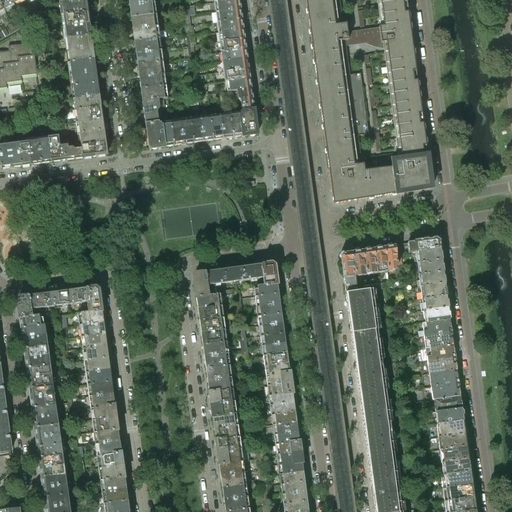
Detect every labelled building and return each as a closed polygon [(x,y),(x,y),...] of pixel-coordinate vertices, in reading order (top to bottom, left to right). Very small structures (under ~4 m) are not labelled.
[(0,0),(0,4),(4,11),(23,0),(0,0)] [(60,0),(63,16),(88,12),(87,7),(86,5),(84,0),(60,0)] [(238,0),(214,3),(213,4),(215,14),(240,10),(238,0)] [(285,18),(282,0),(279,0),(271,1),(274,20),(285,18)] [(347,40),(346,33),(347,33),(347,32),(346,24),(342,25),(339,0),(304,0),(305,0),(306,10),(307,14),(307,15),(307,16),(309,29),(309,31),(310,35),(310,40),(311,46),(312,50),(312,51),(312,56),(313,61),(314,65),(314,66),(316,81),(316,85),(318,95),(319,106),(320,109),(320,110),(322,125),(322,126),(322,127),(322,130),(323,138),(324,140),(325,150),(326,154),(326,155),(328,169),(331,197),(332,201),(336,204),(347,202),(347,200),(355,199),(355,201),(368,199),(383,197),(378,169),(364,171),(363,164),(361,164),(357,136),(368,135),(360,74),(349,75),(345,46),(345,41),(347,40)] [(410,19),(409,14),(408,14),(405,0),(379,0),(383,27),(378,27),(379,28),(360,30),(347,32),(347,33),(346,33),(347,40),(345,41),(345,46),(365,44),(369,46),(372,47),(375,48),(379,49),(383,49),(386,49),(390,49),(393,48),(397,47),(400,46),(403,44),(406,42),(409,41),(408,35),(410,35),(411,35),(410,30),(411,30),(410,25),(409,25),(408,19),(410,19)] [(154,4),(130,7),(131,12),(130,13),(130,16),(132,17),(132,19),(155,16),(154,4)] [(240,10),(215,14),(216,23),(241,20),(240,10)] [(88,12),(63,16),(66,40),(90,37),(87,19),(88,18),(88,12)] [(155,16),(132,19),(132,20),(131,21),(131,24),(133,26),(133,31),(157,28),(155,16)] [(287,37),(285,18),(274,20),(276,38),(287,37)] [(241,20),(216,23),(217,33),(242,30),(241,20)] [(24,21),(13,27),(15,31),(26,25),(24,21)] [(157,28),(133,31),(135,43),(159,39),(157,28)] [(242,30),(217,33),(219,43),(244,40),(242,30)] [(423,124),(421,114),(420,103),(419,98),(420,98),(420,93),(418,94),(418,92),(418,88),(419,87),(418,83),(417,83),(417,81),(415,71),(414,60),(413,56),(414,56),(414,51),(413,51),(412,49),(411,35),(410,35),(408,35),(409,41),(406,42),(403,44),(400,46),(397,47),(393,48),(390,49),(386,49),(387,52),(387,53),(388,64),(390,74),(391,85),(392,96),(394,106),(395,117),(397,128),(398,138),(401,159),(398,159),(397,160),(393,160),(391,160),(392,167),(378,169),(383,197),(397,194),(409,192),(417,191),(428,189),(431,189),(431,185),(425,144),(426,144),(426,139),(425,139),(424,135),(423,130),(425,130),(424,125),(423,126),(423,124)] [(90,37),(66,40),(69,63),(94,60),(93,54),(92,53),(90,37)] [(290,55),(287,37),(276,38),(279,57),(290,55)] [(36,74),(32,38),(23,39),(23,47),(17,48),(17,45),(8,46),(9,54),(2,54),(2,52),(0,51),(0,89),(6,88),(6,83),(21,81),(21,77),(36,74)] [(159,39),(135,43),(137,54),(160,51),(159,39)] [(244,40),(219,43),(220,53),(245,50),(244,40)] [(245,50),(220,53),(219,53),(221,63),(246,59),(245,50)] [(160,51),(137,54),(137,59),(136,60),(136,64),(138,65),(138,66),(162,63),(160,51)] [(292,73),(290,55),(279,57),(281,74),(292,73)] [(246,59),(221,63),(222,73),(248,69),(246,59)] [(94,60),(69,63),(72,87),(97,84),(97,78),(95,77),(95,72),(94,67),(95,66),(94,60)] [(162,63),(138,66),(138,67),(137,69),(138,72),(139,73),(140,78),(163,75),(162,63)] [(248,69),(222,73),(223,83),(225,82),(249,79),(248,69)] [(295,91),(292,73),(281,74),(283,93),(295,91)] [(163,75),(140,78),(141,90),(165,87),(163,75)] [(249,79),(225,82),(226,93),(235,91),(250,89),(249,79)] [(97,84),(72,87),(75,111),(99,108),(97,91),(98,90),(97,84)] [(165,87),(141,90),(143,102),(158,100),(167,99),(165,87)] [(250,89),(235,91),(236,100),(239,101),(239,102),(240,107),(241,113),(253,111),(250,89)] [(297,109),(295,91),(283,93),(286,110),(297,109)] [(156,113),(157,113),(159,109),(158,100),(143,102),(144,107),(142,108),(143,112),(144,113),(145,115),(144,116),(144,120),(146,121),(146,126),(158,124),(156,113)] [(52,102),(49,102),(50,113),(42,114),(43,118),(51,117),(53,121),(56,119),(53,114),(52,102)] [(99,108),(75,111),(78,134),(104,131),(103,125),(102,125),(99,108)] [(299,128),(297,109),(286,110),(288,129),(299,128)] [(253,111),(241,113),(239,113),(242,137),(249,136),(251,137),(254,137),(255,135),(257,135),(253,111)] [(239,113),(229,114),(232,138),(242,137),(239,113)] [(229,114),(219,116),(223,140),(232,138),(229,114)] [(219,116),(209,117),(212,141),(223,140),(219,116)] [(209,117),(199,118),(202,142),(212,141),(209,117)] [(199,118),(189,120),(193,144),(202,142),(199,118)] [(189,120),(180,121),(183,145),(193,144),(189,120)] [(180,121),(170,122),(173,146),(183,145),(180,121)] [(170,122),(160,124),(163,148),(173,146),(170,122)] [(160,124),(158,124),(146,126),(149,150),(151,149),(153,150),(156,150),(157,149),(163,148),(160,124)] [(302,146),(299,128),(288,129),(291,148),(302,146)] [(104,131),(78,134),(80,146),(81,148),(82,159),(83,159),(83,160),(91,159),(91,158),(97,157),(97,158),(104,157),(104,156),(106,156),(104,139),(105,137),(104,131)] [(57,137),(47,138),(51,163),(61,162),(59,146),(57,137)] [(47,138),(37,140),(41,164),(51,163),(47,138)] [(37,140),(28,141),(31,166),(41,164),(37,140)] [(28,141),(18,142),(21,167),(31,166),(28,141)] [(18,142),(8,144),(11,168),(21,167),(18,142)] [(8,144),(0,144),(0,163),(0,165),(1,170),(11,168),(8,144)] [(67,145),(59,146),(61,162),(82,159),(81,148),(73,149),(71,147),(67,148),(67,145)] [(304,165),(302,147),(302,146),(291,148),(293,166),(304,165)] [(307,183),(304,165),(293,166),(296,185),(307,183)] [(309,201),(307,183),(296,185),(298,202),(309,201)] [(435,239),(413,243),(406,244),(408,253),(414,253),(440,249),(439,241),(435,239)] [(394,246),(383,248),(386,273),(395,272),(394,269),(396,269),(397,267),(395,255),(394,246)] [(383,248),(372,249),(376,274),(386,273),(383,248)] [(372,249),(362,251),(365,276),(376,274),(372,249)] [(440,249),(414,253),(416,265),(441,261),(440,249)] [(365,276),(362,251),(350,253),(354,277),(356,285),(366,283),(366,279),(357,280),(357,277),(365,276)] [(350,253),(342,254),(340,257),(343,279),(354,277),(350,253)] [(441,261),(416,265),(418,276),(443,273),(443,272),(443,270),(443,267),(442,266),(441,261)] [(271,264),(260,266),(262,278),(261,278),(262,286),(276,284),(276,282),(277,281),(277,279),(276,278),(274,267),(273,267),(271,264)] [(320,282),(318,265),(307,266),(309,283),(320,282)] [(260,266),(241,268),(243,281),(261,278),(262,278),(260,266)] [(241,268),(223,271),(225,283),(243,281),(241,268)] [(223,271),(204,273),(206,286),(207,286),(225,283),(223,271)] [(204,273),(195,274),(195,275),(193,277),(193,278),(195,292),(193,293),(194,296),(195,296),(195,298),(209,296),(207,286),(206,286),(204,273)] [(443,273),(418,276),(419,289),(444,285),(444,284),(445,282),(445,279),(444,278),(443,273)] [(356,286),(356,285),(354,277),(343,279),(345,294),(357,293),(356,287),(356,286)] [(323,300),(320,282),(309,283),(311,301),(323,300)] [(364,287),(364,292),(372,291),(388,289),(387,283),(364,287)] [(276,284),(262,286),(256,287),(256,289),(253,290),(254,298),(278,295),(276,284)] [(444,285),(419,289),(421,300),(446,297),(446,295),(447,294),(446,292),(445,290),(444,285)] [(95,288),(88,289),(88,288),(86,288),(84,289),(85,289),(83,290),(85,302),(87,313),(101,311),(101,309),(102,308),(101,305),(100,304),(98,290),(95,288)] [(221,307),(220,294),(215,295),(214,288),(208,289),(209,296),(195,298),(197,310),(221,307)] [(83,290),(65,292),(67,305),(85,302),(83,290)] [(377,331),(372,291),(364,292),(359,292),(357,293),(345,294),(349,324),(352,344),(378,340),(377,331)] [(65,292),(47,294),(49,307),(67,305),(65,292)] [(29,297),(31,310),(49,307),(47,294),(29,297)] [(278,295),(254,298),(253,298),(255,308),(279,304),(278,295)] [(31,310),(29,297),(29,296),(28,296),(26,297),(19,298),(19,299),(17,301),(18,313),(17,314),(17,316),(19,317),(19,319),(32,317),(31,310)] [(446,297),(421,300),(422,304),(420,305),(421,312),(423,312),(448,309),(447,307),(448,306),(448,303),(447,302),(446,297)] [(325,317),(323,300),(311,301),(314,319),(325,317)] [(279,304),(255,308),(256,318),(280,314),(279,304)] [(221,307),(197,310),(199,322),(223,319),(221,307)] [(448,309),(423,312),(424,323),(424,324),(449,321),(449,319),(450,318),(450,315),(448,314),(448,309)] [(102,322),(101,311),(87,313),(76,314),(78,326),(102,322)] [(280,314),(256,318),(257,327),(282,324),(280,314)] [(43,325),(42,319),(42,318),(39,319),(39,316),(32,317),(19,319),(20,329),(43,325)] [(328,335),(325,317),(314,319),(316,337),(328,335)] [(223,319),(199,322),(200,334),(225,331),(223,319)] [(449,321),(424,324),(424,323),(421,324),(423,337),(451,334),(449,321)] [(104,334),(102,322),(78,326),(79,338),(104,334)] [(282,324),(257,327),(259,337),(283,334),(282,324)] [(45,335),(44,329),(44,325),(43,325),(20,329),(22,339),(45,335)] [(225,331),(200,334),(202,345),(226,342),(225,331)] [(106,346),(104,334),(79,338),(81,350),(106,346)] [(283,334),(259,337),(260,347),(284,343),(283,334)] [(451,334),(423,337),(425,350),(453,346),(451,334)] [(47,345),(46,342),(45,335),(22,339),(23,349),(47,345)] [(330,353),(328,335),(316,337),(319,354),(330,353)] [(379,350),(378,340),(352,344),(353,354),(379,350)] [(226,342),(202,345),(204,357),(228,354),(226,342)] [(284,343),(260,347),(261,357),(286,354),(284,343)] [(48,355),(47,349),(47,345),(23,349),(24,359),(48,355)] [(106,346),(81,350),(83,361),(107,358),(106,346)] [(453,346),(425,350),(426,362),(454,359),(454,353),(454,352),(454,348),(453,347),(453,346)] [(383,380),(379,350),(353,354),(357,384),(383,380)] [(332,370),(330,353),(319,354),(321,372),(332,370)] [(228,354),(204,357),(205,369),(229,366),(228,354)] [(286,354),(261,357),(263,367),(287,363),(286,354)] [(49,365),(49,361),(48,355),(24,359),(26,368),(49,365)] [(109,370),(107,358),(83,361),(84,374),(109,370)] [(454,359),(426,362),(428,375),(456,371),(456,370),(457,369),(456,365),(455,364),(454,359)] [(287,363),(263,367),(264,376),(288,373),(287,363)] [(49,365),(26,368),(27,378),(51,375),(49,365)] [(229,366),(205,369),(207,381),(231,378),(229,366)] [(110,382),(109,370),(84,374),(86,385),(110,382)] [(335,388),(332,370),(321,372),(324,390),(335,388)] [(456,371),(428,375),(430,388),(458,384),(456,371)] [(288,373),(264,376),(265,386),(290,383),(289,380),(291,378),(290,375),(289,374),(288,373)] [(52,385),(51,381),(51,375),(27,378),(28,388),(52,385)] [(231,378),(207,381),(208,393),(233,390),(231,378)] [(388,412),(385,391),(383,380),(357,384),(361,415),(388,412)] [(112,394),(110,382),(86,385),(87,397),(112,394)] [(290,383),(265,386),(267,396),(291,393),(292,391),(292,388),(290,387),(290,383)] [(458,384),(430,388),(432,400),(433,400),(460,397),(458,384)] [(53,395),(53,389),(52,385),(28,388),(30,398),(53,395)] [(337,406),(335,388),(324,390),(326,407),(337,406)] [(233,390),(208,393),(209,395),(208,396),(208,398),(209,399),(210,405),(234,402),(233,390)] [(291,393),(267,396),(268,406),(293,403),(291,393)] [(114,406),(112,394),(87,397),(89,409),(114,406)] [(55,405),(54,401),(53,395),(30,398),(31,408),(55,405)] [(460,397),(433,400),(435,413),(461,409),(460,397)] [(234,402),(210,405),(211,411),(210,412),(210,415),(211,416),(212,417),(236,414),(234,402)] [(293,403),(268,406),(269,416),(294,412),(293,403)] [(56,415),(55,408),(55,405),(31,408),(31,409),(30,410),(31,413),(32,414),(32,418),(56,415)] [(114,406),(89,409),(91,421),(115,418),(115,412),(116,411),(115,409),(114,408),(114,406)] [(339,423),(337,406),(326,407),(328,424),(339,423)] [(461,409),(435,413),(437,425),(463,422),(462,416),(463,415),(462,412),(461,411),(461,409)] [(294,412),(269,416),(271,426),(295,423),(294,412)] [(390,434),(389,422),(388,412),(361,415),(366,446),(391,443),(390,434)] [(238,426),(236,414),(212,417),(213,429),(238,426)] [(56,415),(32,418),(33,422),(32,423),(32,426),(34,427),(34,428),(57,425),(56,415)] [(118,427),(117,424),(116,424),(115,418),(91,421),(92,433),(117,429),(117,428),(118,427)] [(437,425),(436,425),(437,438),(465,435),(464,433),(465,432),(465,429),(464,428),(463,422),(437,425)] [(295,423),(271,426),(272,436),(297,432),(295,423)] [(342,442),(339,423),(328,424),(331,443),(342,442)] [(59,434),(58,428),(57,425),(34,428),(35,438),(59,434)] [(238,426),(213,429),(215,440),(239,437),(238,426)] [(0,452),(10,451),(7,427),(0,428),(0,452)] [(119,441),(117,429),(92,433),(94,445),(119,441)] [(297,432),(272,436),(274,446),(298,442),(297,432)] [(60,445),(60,440),(59,434),(35,438),(37,448),(60,445)] [(465,435),(437,438),(439,451),(466,447),(466,446),(467,445),(467,441),(465,440),(465,435)] [(239,437),(215,440),(215,442),(214,443),(215,446),(216,447),(216,453),(241,449),(239,437)] [(120,453),(119,441),(94,445),(96,457),(120,453)] [(298,442),(274,446),(275,455),(299,452),(299,449),(300,447),(300,444),(298,443),(298,442)] [(344,459),(342,442),(331,443),(333,460),(344,459)] [(395,473),(393,453),(391,443),(366,446),(370,476),(395,473)] [(61,454),(61,448),(60,445),(37,448),(38,458),(61,454)] [(466,447),(439,451),(441,463),(468,460),(468,458),(469,457),(468,454),(467,453),(466,447)] [(241,449),(216,453),(217,459),(216,460),(217,462),(218,463),(218,465),(243,461),(241,449)] [(299,452),(275,455),(276,465),(301,462),(302,460),(302,457),(300,456),(299,452)] [(122,465),(121,460),(122,459),(122,456),(120,455),(120,453),(96,457),(97,469),(122,465)] [(61,454),(38,458),(39,468),(63,464),(61,454)] [(347,476),(344,459),(333,460),(336,478),(347,476)] [(468,460),(441,463),(442,476),(470,472),(470,471),(470,470),(470,467),(469,466),(468,460)] [(243,461),(218,465),(220,476),(244,473),(243,461)] [(301,462),(276,465),(278,475),(302,472),(301,462)] [(63,464),(39,468),(41,478),(64,475),(63,464)] [(122,465),(97,469),(99,480),(123,477),(123,476),(124,475),(124,472),(123,471),(122,465)] [(302,472),(278,475),(279,485),(303,481),(302,472)] [(470,472),(442,476),(440,476),(441,489),(471,485),(471,483),(472,482),(472,480),(471,478),(470,472)] [(244,473),(220,476),(221,488),(246,485),(244,473)] [(400,511),(398,493),(395,473),(370,476),(374,511),(400,511)] [(66,484),(65,481),(64,475),(41,478),(41,479),(40,480),(40,483),(41,484),(42,488),(66,484)] [(349,494),(347,476),(336,478),(338,495),(349,494)] [(125,489),(123,477),(99,480),(100,492),(125,489)] [(303,481),(279,485),(280,494),(305,491),(303,481)] [(67,494),(66,488),(66,484),(42,488),(42,491),(41,493),(42,496),(43,497),(67,494)] [(246,485),(221,488),(223,500),(247,497),(246,485)] [(471,485),(441,489),(443,501),(473,497),(473,496),(474,495),(474,492),(472,491),(471,485)] [(127,501),(125,489),(100,492),(102,504),(127,501)] [(305,491),(280,494),(282,505),(306,501),(305,491)] [(68,504),(68,500),(67,494),(43,497),(45,507),(68,504)] [(350,511),(352,511),(349,494),(338,495),(340,511),(350,511)] [(247,497),(223,500),(224,511),(225,511),(249,509),(247,497)] [(473,497),(443,501),(444,511),(460,511),(475,510),(475,509),(476,507),(475,505),(474,504),(473,497)] [(128,511),(127,501),(102,504),(103,511),(128,511)] [(306,501),(282,505),(282,511),(299,511),(307,511),(306,501)]
